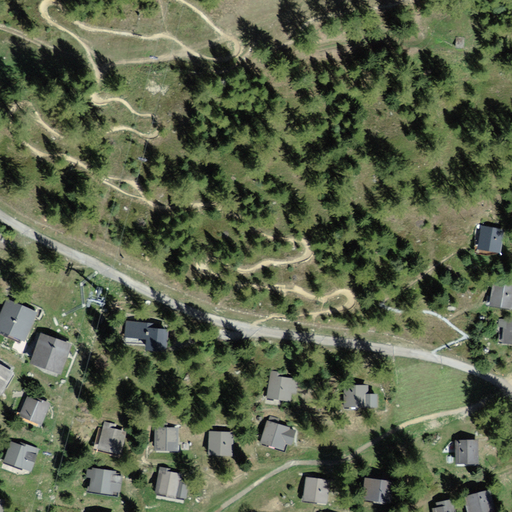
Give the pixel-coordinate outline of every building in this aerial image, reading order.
[(508,229),(492,227),(490,252),(507,254),(508,229)] [(511,283),(496,282),(494,307),(511,308),(511,283)] [(43,312),(12,298),(0,326),(31,340),(43,312)] [(153,325),(125,323),(124,335),(149,338),(148,348),(162,349),(163,333),(153,332),(153,325)] [(70,343),(37,333),(28,364),(60,374),(70,343)] [(19,372),(0,362),(0,387),(9,392),(19,372)] [(306,378),(274,374),(271,400),(297,403),(298,395),(304,396),(306,378)] [(374,384),(351,384),(351,409),(374,409),(374,384)] [(48,403),(23,396),(17,417),(42,425),(48,403)] [(116,421),(106,420),(101,452),(126,456),(130,431),(115,428),(116,421)] [(295,428),(270,421),(264,443),(290,449),(295,428)] [(185,428),(158,429),(158,453),(185,453),(185,428)] [(239,433),(212,432),(211,457),(238,458),(239,433)] [(487,439),(462,440),(463,466),(488,465),(487,439)] [(38,448),(11,441),(5,462),(32,469),(38,448)] [(119,471),(97,469),(95,491),(117,493),(119,471)] [(187,474),(163,471),(160,494),(184,497),(187,474)] [(402,479),(373,477),(371,500),(400,503),(402,479)] [(336,480),(313,478),(310,502),(334,504),(336,480)] [(504,511),(497,487),(474,494),(480,511),(504,511)] [(465,511),(462,497),(440,502),(442,511),(465,511)]
